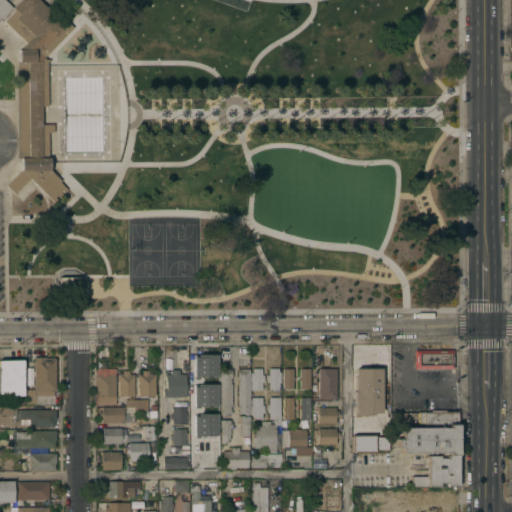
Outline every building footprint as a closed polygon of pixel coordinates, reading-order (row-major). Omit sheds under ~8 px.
[(43,57),(44,59),(48,59),(48,61),(46,61),(46,105),(40,105),(40,123),(52,123),(52,131),(47,131),(47,156),(48,156),(48,169),(59,180),(58,181),(66,189),(63,192),(60,189),(54,196),(56,199),(53,202),(28,178),(13,193),(5,185),(20,169),(19,157),(17,157),(16,60),(17,60),(17,48),(18,48),(24,42),(2,20),(1,22),(0,21),(0,0),(4,0),(11,6),(17,0),(39,0),(64,24),(66,21),(72,27),(43,57)] [(78,276),(78,287),(57,287),(57,276),(78,276)] [(451,368),(412,368),(412,349),(451,349),(451,354),(451,368)] [(53,390),(52,390),(52,395),(34,395),(34,403),(25,403),(25,388),(32,388),(32,356),(43,356),(43,357),(53,357),(53,390)] [(191,377),(215,376),(214,356),(191,356),(191,377)] [(21,394),(10,395),(10,392),(0,392),(0,359),(21,359),(21,394)] [(95,404),(94,368),(113,367),(114,404),(96,404),(95,404)] [(250,372),(251,372),(251,371),(250,371),(250,367),(260,367),(260,374),(262,374),(262,382),(260,382),(260,389),(250,389),(250,379),(250,376),(250,372)] [(278,382),(277,382),(277,389),(267,389),(267,381),(265,381),(265,374),(267,374),(267,367),(277,367),(277,370),(276,370),(276,372),(278,372),(278,382)] [(308,388),(298,388),(298,379),(297,379),(297,376),(298,376),(297,367),(308,367),(308,388)] [(219,379),(217,379),(217,368),(219,368),(230,368),(230,377),(229,377),(229,383),(230,383),(230,405),(229,405),(229,410),(230,410),(230,413),(222,413),(222,415),(220,415),(220,414),(219,414),(219,379)] [(250,379),(248,379),(248,413),(247,413),(247,414),(243,414),(243,413),(236,413),(236,410),(237,410),(237,406),(236,406),(236,383),(237,383),(237,377),(236,377),(236,368),(248,368),(248,376),(250,376),(250,379)] [(281,368),(291,368),(291,376),(292,376),(292,379),(291,379),(291,388),(281,388),(281,368)] [(316,368),(334,368),(334,398),(316,398),(316,368)] [(353,415),(353,408),(352,408),(352,389),(353,389),(353,368),(379,368),(379,387),(381,387),(381,392),(379,392),(380,413),(368,413),(368,415),(353,415)] [(191,369),(206,369),(215,369),(215,407),(205,407),(205,410),(192,410),(191,369)] [(132,395),(117,395),(116,373),(121,373),(120,370),(127,370),(127,373),(132,373),(132,395)] [(153,395),(146,395),(146,397),(137,397),(136,373),(140,373),(140,370),(146,370),(146,373),(153,373),(153,395)] [(183,397),(174,397),(174,398),(171,398),(171,397),(160,397),(160,390),(163,390),(163,374),(168,374),(168,370),(177,370),(177,374),(182,374),(183,397)] [(260,404),(262,404),(262,412),(260,412),(260,418),(250,418),(250,415),(251,415),(251,414),(250,414),(250,396),(260,396),(260,404)] [(279,426),(279,419),(281,419),(281,396),(291,397),(291,405),(292,405),(292,407),(291,407),(291,419),(284,419),(284,426),(279,426)] [(122,406),(122,407),(124,407),(124,399),(128,399),(128,397),(132,397),(132,399),(146,399),(146,410),(133,411),(133,421),(122,422),(100,423),(100,417),(97,417),(97,410),(100,410),(100,407),(122,406)] [(278,464),(278,467),(263,467),(263,468),(250,468),(250,456),(254,456),(254,454),(261,454),(261,455),(278,455),(278,453),(261,453),(261,448),(252,448),(252,424),(258,424),(258,422),(268,421),(268,425),(271,425),(271,419),(266,419),(266,413),(265,413),(265,405),(266,405),(266,397),(278,397),(278,426),(273,426),(273,447),(278,447),(278,430),(280,430),(281,447),(281,464),(278,464)] [(308,406),(309,406),(309,411),(308,411),(308,419),(310,419),(310,430),(304,430),(304,419),(298,419),(298,407),(297,407),(297,405),(298,405),(298,397),(308,397),(308,406)] [(333,406),(333,410),(336,410),(336,416),(333,416),(333,422),(315,422),(315,407),(333,406)] [(53,408),(53,418),(52,418),(53,425),(27,426),(27,423),(18,423),(18,418),(13,418),(12,409),(53,408)] [(183,408),(183,420),(186,420),(186,422),(183,422),(183,424),(169,424),(169,418),(167,418),(167,414),(169,414),(169,408),(183,408)] [(422,425),(422,412),(429,412),(429,410),(456,410),(456,424),(422,425)] [(216,435),(215,415),(192,415),(192,436),(216,435)] [(247,435),(238,435),(238,423),(238,415),(248,415),(247,435)] [(219,419),(228,419),(228,422),(230,422),(230,426),(228,426),(228,434),(228,438),(226,438),(226,443),(219,443),(219,426),(217,426),(217,419),(219,419)] [(456,486),(409,486),(409,476),(425,476),(425,455),(446,455),(446,452),(400,452),(400,447),(394,447),(394,439),(399,439),(399,427),(422,427),(422,425),(456,424),(456,486)] [(143,426),(153,426),(153,441),(143,441),(143,426)] [(119,427),(119,428),(125,428),(125,442),(120,442),(120,443),(101,443),(101,441),(100,441),(100,437),(101,437),(98,437),(98,431),(101,431),(101,428),(119,427)] [(333,428),(333,431),(336,431),(337,438),(334,438),(334,443),(316,443),(316,428),(333,428)] [(53,429),(54,439),(53,439),(53,447),(27,447),(27,446),(12,446),(12,438),(13,438),(13,431),(27,431),(27,430),(53,429)] [(183,445),(169,445),(169,439),(167,439),(167,435),(169,435),(169,429),(183,429),(183,445)] [(280,430),(291,430),(291,429),(297,429),(297,430),(303,430),(303,432),(304,432),(304,438),(303,438),(303,447),(309,447),(309,456),(292,456),(292,469),(285,469),(285,454),(288,454),(288,448),(285,448),(285,447),(281,447),(280,430)] [(372,435),(372,437),(386,437),(386,449),(372,449),(372,451),(351,451),(351,435),(372,435)] [(146,443),(146,461),(126,461),(126,453),(123,453),(123,447),(126,447),(126,443),(146,443)] [(211,443),(211,456),(202,456),(202,443),(211,443)] [(233,468),(233,470),(227,470),(227,468),(220,468),(220,451),(228,451),(228,448),(236,448),(236,451),(245,451),(245,468),(233,468)] [(99,470),(99,467),(96,467),(96,460),(99,460),(99,452),(118,452),(118,470),(99,470)] [(54,453),(54,461),(53,461),(53,469),(27,469),(27,453),(54,453)] [(200,456),(200,469),(188,469),(187,469),(187,456),(188,456),(200,456)] [(160,468),(160,457),(167,457),(174,457),(184,457),(184,468),(160,468)] [(12,500),(0,500),(0,479),(12,479),(12,481),(12,500)] [(186,479),(186,491),(172,491),(172,479),(186,479)] [(133,480),(133,495),(107,496),(107,492),(103,492),(103,484),(107,484),(107,480),(133,480)] [(47,481),(48,498),(33,498),(33,504),(28,504),(28,498),(16,498),(15,481),(47,481)] [(252,511),(252,481),(258,481),(257,486),(265,486),(265,511),(252,511)] [(190,511),(190,498),(191,498),(191,491),(188,491),(188,483),(198,483),(198,494),(207,494),(207,498),(209,498),(209,511),(190,511)] [(158,494),(170,494),(170,501),(171,501),(171,507),(170,507),(170,511),(159,511),(159,508),(158,508),(158,494)] [(128,501),(128,511),(103,511),(103,505),(106,505),(106,502),(128,501)] [(156,509),(148,509),(148,501),(156,501),(156,509)] [(187,511),(187,501),(180,501),(179,511),(187,511)]
